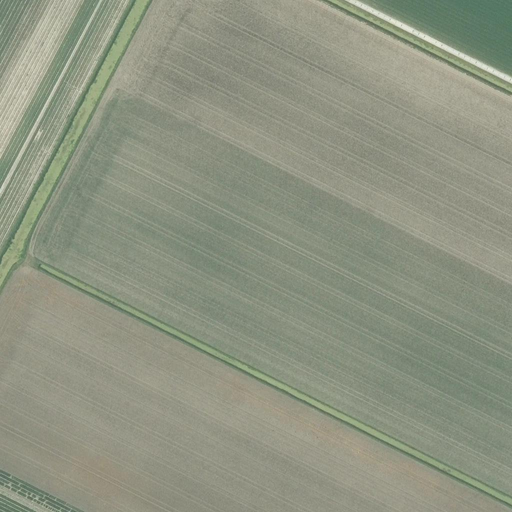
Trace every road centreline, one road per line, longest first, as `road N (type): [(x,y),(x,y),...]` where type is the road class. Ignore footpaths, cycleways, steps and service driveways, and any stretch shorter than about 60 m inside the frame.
road 1 (track): [(0,251),(130,0)]
road 2 (track): [(348,0),(511,81)]
